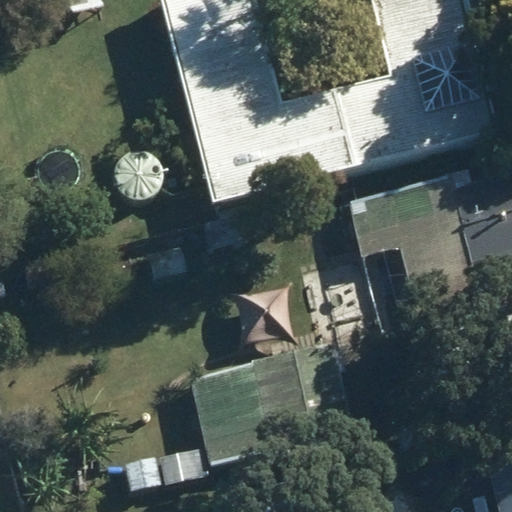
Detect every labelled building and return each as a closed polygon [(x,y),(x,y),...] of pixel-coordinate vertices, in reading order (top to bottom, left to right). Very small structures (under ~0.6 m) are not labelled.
[(211,225),(497,154),(475,64),(511,54),(511,0),(362,0),(388,98),(279,125),(248,0),(211,0),(159,13),(211,225)] [(511,327),(511,187),(452,201),(457,227),(434,232),(444,280),(467,274),(473,300),(445,305),(453,341),(511,327)] [(160,296),(205,284),(198,258),(153,271),(160,296)] [(329,363),(191,394),(211,481),(349,449),(329,363)] [(511,511),(511,479),(487,486),(493,511),(511,511)]
